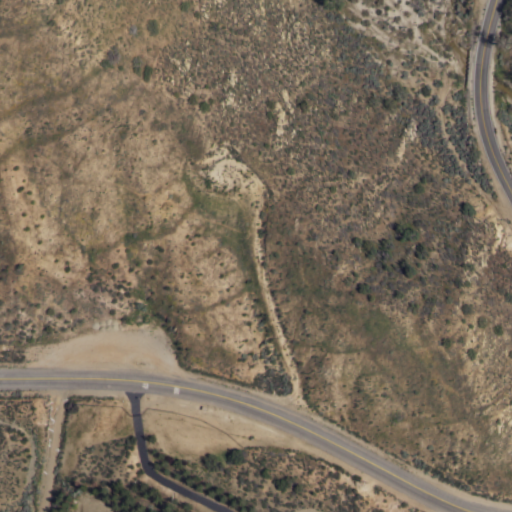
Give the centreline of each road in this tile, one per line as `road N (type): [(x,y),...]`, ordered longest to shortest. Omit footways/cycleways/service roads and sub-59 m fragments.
road 1 (residential): [(0,379),(132,381),(218,397),(275,416),(468,511)]
road 2 (secondary): [(511,183),(480,102),(477,66),(490,0)]
